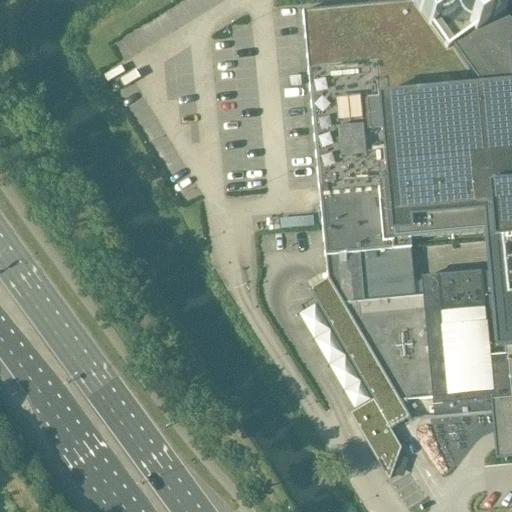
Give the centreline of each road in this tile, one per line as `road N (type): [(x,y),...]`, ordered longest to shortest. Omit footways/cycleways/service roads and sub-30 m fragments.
road 1 (secondary): [(187,511),(0,255)]
road 2 (secondary): [(0,336),(126,511)]
